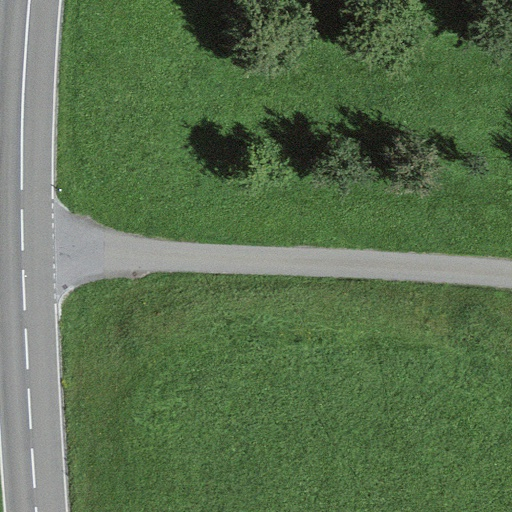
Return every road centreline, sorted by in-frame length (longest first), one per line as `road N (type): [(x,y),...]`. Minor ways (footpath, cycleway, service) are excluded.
road 1 (unclassified): [(511,276),(56,255),(23,264)]
road 2 (secondary): [(23,264),(32,0)]
road 3 (secondary): [(39,511),(23,264)]
